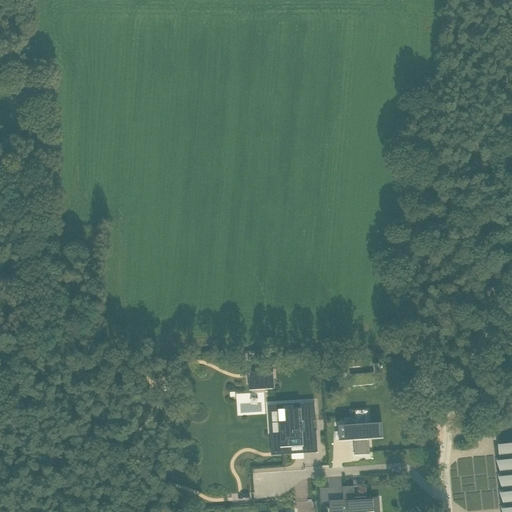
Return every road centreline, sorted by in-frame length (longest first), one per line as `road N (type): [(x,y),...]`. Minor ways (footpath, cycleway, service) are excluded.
road 1 (track): [(98,350),(425,352),(424,261),(448,0)]
road 2 (track): [(111,511),(98,350)]
